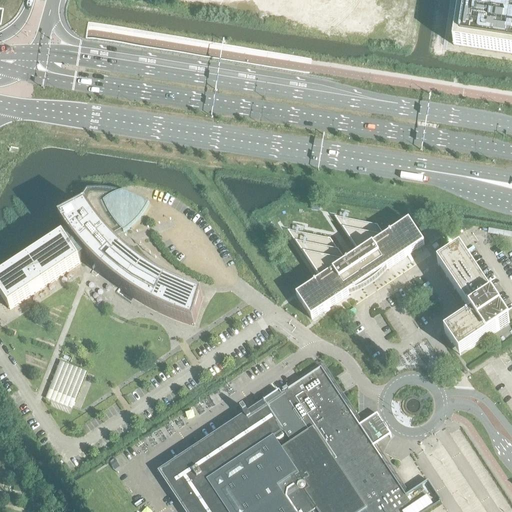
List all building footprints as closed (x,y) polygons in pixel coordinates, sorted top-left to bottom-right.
[(511,0),(460,0),(453,46),(511,54),(511,0)] [(141,267),(135,262),(131,259),(127,255),(126,256),(119,249),(119,248),(118,248),(117,247),(123,245),(121,239),(113,242),(110,239),(113,238),(117,236),(122,233),(124,234),(128,232),(131,229),(133,227),(135,225),(137,223),(139,221),(141,219),(143,216),(145,213),(146,211),(147,210),(149,206),(144,203),(141,201),(137,199),(133,197),(129,195),(124,194),(118,195),(115,194),(111,193),(107,192),(103,192),(98,192),(95,192),(91,192),(88,192),(86,195),(85,197),(83,199),(82,201),(81,204),(81,206),(81,209),(80,213),(61,223),(69,235),(0,280),(0,294),(10,310),(80,264),(87,259),(90,262),(89,263),(90,264),(90,265),(91,265),(92,265),(93,265),(99,271),(103,275),(107,279),(111,282),(115,286),(120,289),(133,299),(137,301),(144,305),(150,309),(157,312),(159,313),(164,316),(170,318),(174,320),(179,322),(187,324),(190,326),(194,327),(203,297),(193,294),(185,291),(178,288),(171,285),(165,282),(158,278),(152,275),(146,271),(141,267)] [(385,272),(387,270),(425,245),(409,222),(385,238),(378,226),(335,218),(357,251),(343,260),(331,240),(288,231),(321,281),(297,297),(312,320),(349,295),(352,294),(356,293),(359,291),(362,289),(365,288),(368,286),(371,284),(374,282),(377,280),(380,277),(382,275),(385,272)] [(461,250),(438,265),(463,302),(472,316),(445,334),(451,344),(460,357),(473,348),(510,324),(465,257),(461,250)] [(239,419),(158,472),(184,511),(423,511),(440,501),(428,483),(410,495),(377,445),(375,443),(376,442),(377,442),(377,441),(377,440),(377,439),(377,438),(377,437),(376,437),(376,436),(375,436),(374,436),(373,436),(372,436),(371,437),(363,425),(343,394),(342,392),(334,381),(333,379),(322,363),(295,380),(285,387),(267,400),(239,419)]
